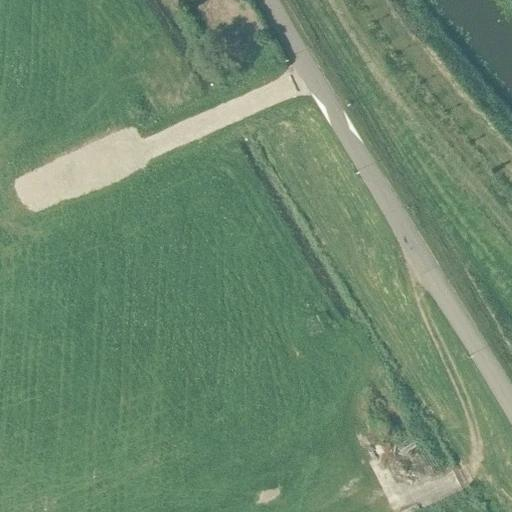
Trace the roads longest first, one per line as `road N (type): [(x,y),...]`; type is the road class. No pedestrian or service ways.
road 1 (unclassified): [(511,407),(266,0)]
road 2 (track): [(379,511),(462,475),(477,442),(416,292),(418,254)]
